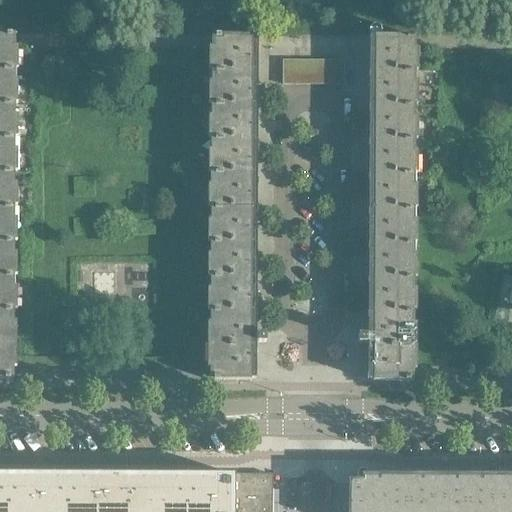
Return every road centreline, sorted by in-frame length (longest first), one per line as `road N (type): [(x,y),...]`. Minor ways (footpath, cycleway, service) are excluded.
road 1 (tertiary): [(0,416),(315,417)]
road 2 (residential): [(310,341),(340,311),(340,99),(285,99)]
road 3 (residential): [(310,341),(285,311),(285,99)]
road 4 (tertiary): [(315,417),(511,419)]
